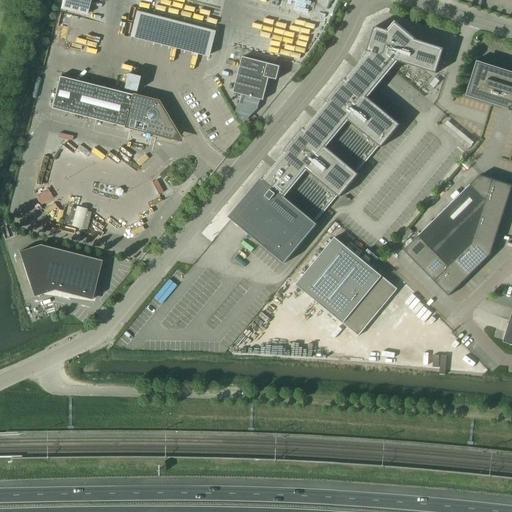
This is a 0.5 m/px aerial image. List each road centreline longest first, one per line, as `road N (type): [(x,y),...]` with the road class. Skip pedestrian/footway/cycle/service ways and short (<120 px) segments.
road 1 (unclassified): [(0,383),(95,337),(111,320),(335,50),(357,0)]
road 2 (motorway): [(500,511),(259,494),(0,496)]
road 3 (track): [(250,396),(511,418)]
road 4 (unknown): [(222,0),(228,17),(214,63),(192,78),(216,127)]
road 5 (unknown): [(34,122),(49,69),(99,62),(110,43)]
